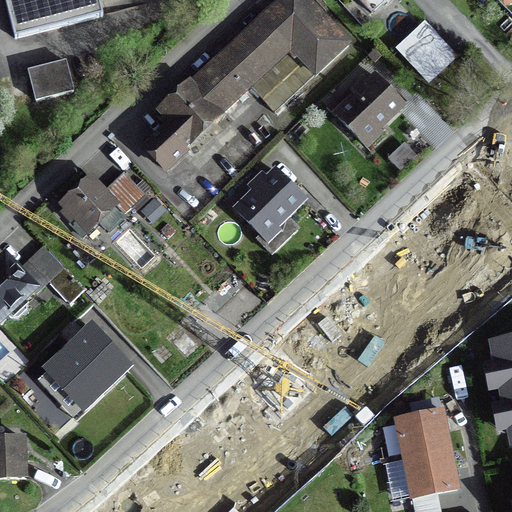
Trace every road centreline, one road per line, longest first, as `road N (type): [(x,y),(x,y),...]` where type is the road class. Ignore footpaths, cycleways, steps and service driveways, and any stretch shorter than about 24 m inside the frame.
road 1 (residential): [(62,511),(511,99)]
road 2 (residential): [(238,0),(0,227)]
